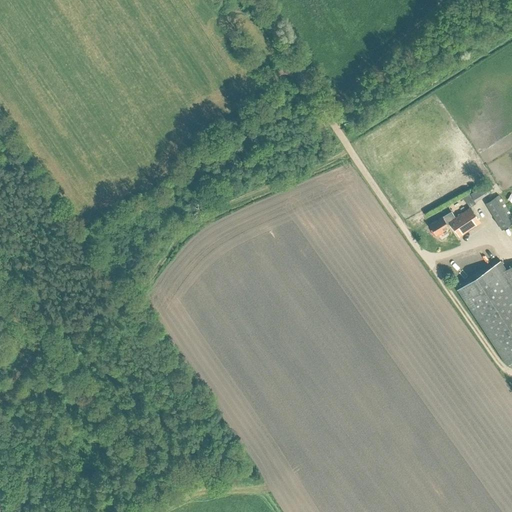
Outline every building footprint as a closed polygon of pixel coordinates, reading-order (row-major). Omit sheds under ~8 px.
[(469,193),(475,201),(492,190),(487,181),(469,193)] [(466,203),(472,199),(468,193),(462,196),(466,203)] [(498,203),(502,201),(499,194),(494,197),(498,203)] [(484,203),(501,230),(511,224),(494,197),(484,203)] [(459,236),(480,223),(470,207),(455,217),(451,210),(430,223),(436,234),(449,226),(447,222),(450,221),(459,236)] [(511,265),(507,269),(501,260),(457,288),(508,365),(511,362),(511,265)]
